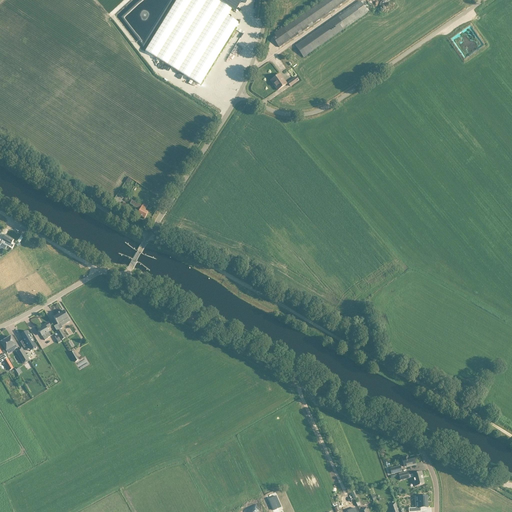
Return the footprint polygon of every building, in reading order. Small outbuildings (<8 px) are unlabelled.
[(214,0),(176,0),(146,51),(200,84),(238,23),(227,17),(231,10),(214,0)] [(247,0),(218,0),(235,11),(242,1),(245,3),(247,0)] [(321,0),(278,31),(274,34),(276,36),(273,39),(279,48),(313,24),(347,0),(321,0)] [(329,22),(299,43),(295,46),(304,58),(308,55),(368,13),(371,10),(364,0),(360,0),(359,1),(333,20),(331,18),(328,20),(329,22)] [(277,91),(282,88),(286,85),(279,75),(271,81),(272,81),(276,86),(275,87),(277,91)] [(296,77),(287,83),(290,87),(299,81),(296,77)] [(141,217),(144,219),(148,213),(145,211),(148,206),(143,204),(142,206),(132,201),(130,204),(140,210),(137,216),(140,218),(141,217)] [(0,239),(0,247),(5,250),(7,247),(12,250),(14,246),(12,244),(14,241),(6,236),(3,240),(0,239)] [(58,326),(60,330),(63,328),(60,324),(64,321),(66,324),(69,321),(68,319),(63,311),(59,314),(59,313),(56,315),(57,315),(53,318),(58,326)] [(39,331),(39,332),(39,333),(40,333),(45,341),(48,339),(48,338),(51,336),(47,329),(51,327),(48,323),(42,327),(43,328),(39,331)] [(61,331),(57,333),(62,340),(66,338),(61,331)] [(26,332),(20,336),(24,341),(20,343),(24,349),(27,347),(31,352),(37,349),(26,332)] [(11,337),(1,343),(6,351),(13,347),(15,350),(17,348),(11,337)] [(21,348),(16,352),(24,364),(29,361),(21,348)] [(79,360),(74,351),(70,354),(75,362),(79,360)] [(9,371),(13,368),(8,359),(4,361),(9,371)] [(411,465),(415,464),(413,457),(410,458),(409,457),(407,457),(407,456),(403,458),(401,459),(403,464),(399,465),(399,467),(390,469),(391,474),(402,472),(401,468),(404,467),(411,465)] [(409,475),(408,472),(398,474),(400,481),(410,478),(413,477),(415,482),(414,482),(415,487),(414,487),(415,487),(424,484),(422,477),(422,476),(423,477),(421,471),(421,472),(413,474),(409,475)] [(408,509),(408,511),(419,511),(421,511),(420,508),(427,508),(427,496),(418,497),(419,508),(408,509)] [(281,508),(276,497),(269,500),(273,511),(278,509),(281,508)] [(398,511),(395,503),(389,505),(391,511),(398,511)]
